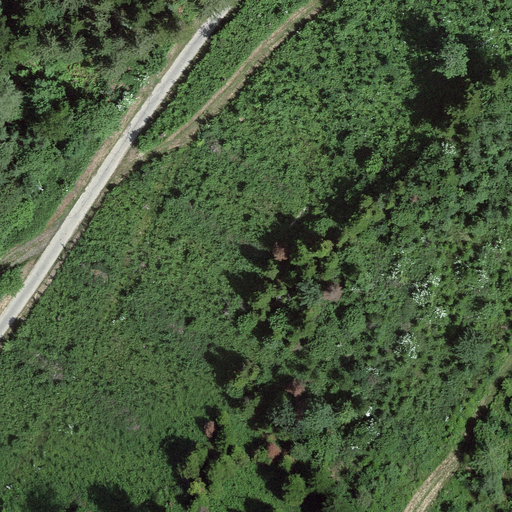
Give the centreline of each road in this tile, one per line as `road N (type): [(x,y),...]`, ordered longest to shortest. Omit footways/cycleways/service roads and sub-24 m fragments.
road 1 (track): [(217,0),(42,231),(0,304)]
road 2 (track): [(511,373),(418,511)]
